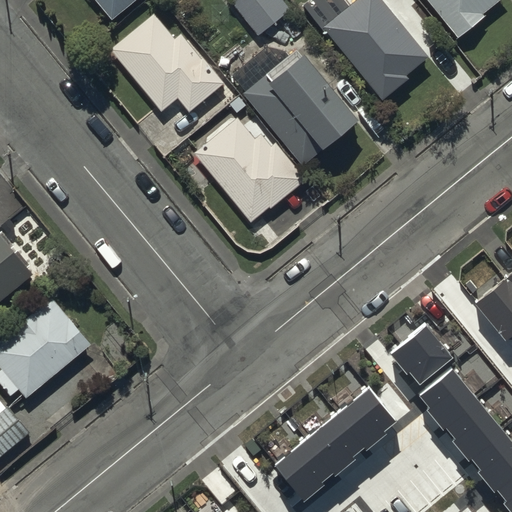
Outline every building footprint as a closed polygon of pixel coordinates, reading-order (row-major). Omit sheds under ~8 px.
[(90,0),(111,26),(142,0),(90,0)] [(256,41),(290,14),(277,0),(240,0),(230,9),(256,41)] [(429,61),(376,0),(359,0),(349,9),(341,0),(313,0),(301,10),(381,105),(408,83),(406,80),(429,61)] [(505,0),(420,0),(457,44),(486,21),(483,18),(505,0)] [(176,43),(155,17),(108,55),(161,119),(178,105),(189,118),(225,89),(183,37),(176,43)] [(320,158),(321,160),(358,131),(296,54),(263,80),(264,81),(243,99),(302,172),(320,158)] [(253,143),(237,122),(192,157),(249,228),(268,212),(269,213),(305,185),(274,146),(271,149),(261,137),(253,143)] [(0,296),(33,269),(0,229),(0,296)] [(511,292),(511,291),(483,311),(511,350),(511,292)] [(94,345),(55,298),(0,344),(0,381),(14,399),(22,392),(29,400),(94,345)] [(425,325),(395,349),(421,381),(451,356),(425,325)] [(476,397),(451,367),(419,393),(444,423),(476,397)] [(367,388),(336,413),(363,445),(393,420),(367,388)] [(501,427),(476,397),(444,423),(469,453),(501,427)] [(0,463),(33,436),(11,410),(8,412),(0,402),(0,463)] [(336,413),(306,438),(332,470),(363,445),(336,413)] [(511,468),(511,440),(501,427),(469,453),(494,484),(511,468)] [(306,438),(276,463),(302,494),(332,470),(306,438)] [(511,468),(494,484),(511,504),(511,468)]
